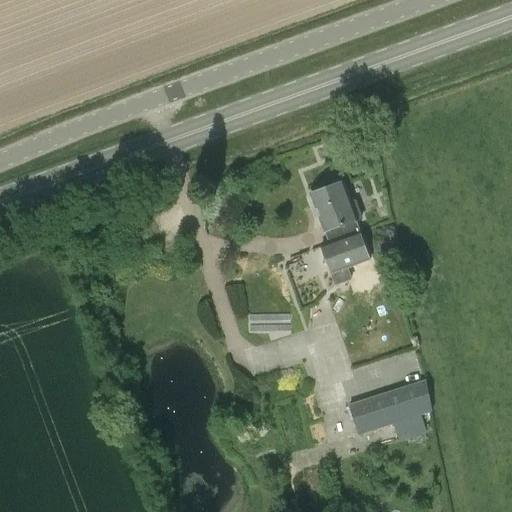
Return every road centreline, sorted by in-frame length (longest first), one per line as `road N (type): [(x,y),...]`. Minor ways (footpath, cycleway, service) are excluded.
road 1 (secondary): [(0,202),(511,18)]
road 2 (unclassified): [(0,162),(430,0)]
